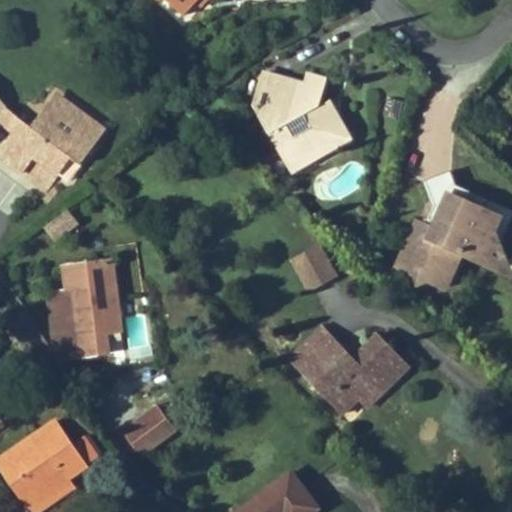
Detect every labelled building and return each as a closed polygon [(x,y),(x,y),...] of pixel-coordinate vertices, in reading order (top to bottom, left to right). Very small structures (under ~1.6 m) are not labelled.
[(197,0),(166,0),(184,15),(196,2),(197,0)] [(336,117),(327,101),(320,105),(327,80),(307,75),(304,84),(287,79),(285,84),(273,81),(274,76),(263,73),(254,105),(278,148),(287,143),(296,159),(311,151),(315,153),(344,136),(335,121),(336,117)] [(285,84),(287,79),(274,76),(273,81),(285,84)] [(0,118),(15,132),(0,152),(0,156),(48,190),(61,174),(70,181),(106,131),(72,106),(59,124),(47,116),(43,113),(32,128),(0,95),(0,118)] [(47,116),(59,124),(72,106),(61,97),(47,116)] [(292,173),(349,140),(336,117),(335,121),(344,136),(315,153),(311,151),(296,159),(287,143),(278,148),(292,173)] [(500,247),(511,220),(511,209),(457,184),(451,171),(423,181),(433,206),(442,211),(436,223),(426,219),(418,222),(398,266),(414,274),(419,284),(429,280),(446,288),(462,253),(486,264),(492,250),(500,247)] [(77,224),(68,212),(48,227),(57,239),(77,224)] [(336,277),(315,239),(291,253),(311,290),(336,277)] [(510,275),(500,247),(492,250),(486,264),(510,275)] [(121,330),(112,260),(65,267),(67,290),(47,292),(53,349),(57,356),(76,353),(76,350),(82,349),(82,355),(107,352),(105,332),(121,330)] [(127,353),(148,353),(147,315),(127,315),(127,353)] [(326,358),(341,344),(324,327),(310,341),(326,358)] [(399,376),(390,367),(401,356),(380,334),(355,358),(341,344),(326,358),(310,341),(290,360),(307,378),(312,374),(325,387),(320,391),(342,414),(358,399),(376,382),(384,390),(399,376)] [(410,365),(401,356),(390,367),(399,376),(410,365)] [(325,387),(312,374),(307,378),(320,391),(325,387)] [(367,407),(384,390),(376,382),(358,399),(367,407)] [(176,430),(159,407),(125,432),(142,455),(176,430)] [(74,447),(56,421),(0,459),(0,463),(29,506),(48,493),(54,501),(75,487),(69,479),(87,467),(74,447)] [(99,458),(86,439),(74,447),(87,467),(99,458)] [(313,511),(318,508),(292,472),(238,511),(313,511)] [(33,511),(37,511),(54,501),(48,493),(29,506),(33,511)]
